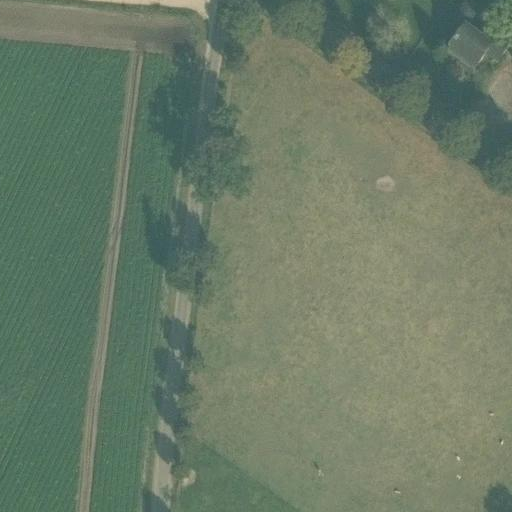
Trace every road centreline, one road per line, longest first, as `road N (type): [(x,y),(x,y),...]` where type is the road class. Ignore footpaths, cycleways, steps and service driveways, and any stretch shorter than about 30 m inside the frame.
road 1 (unclassified): [(163,511),(222,0)]
road 2 (unclassified): [(511,164),(287,0)]
